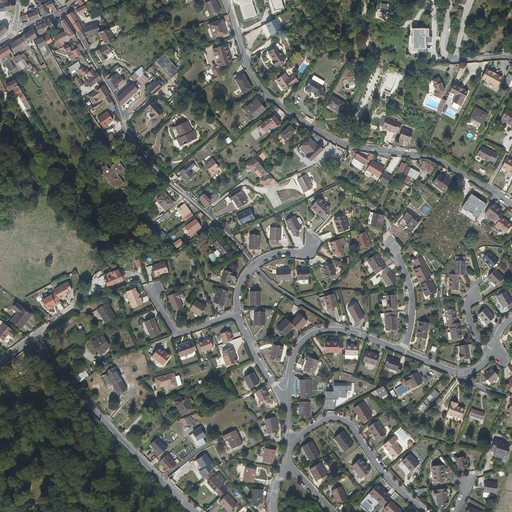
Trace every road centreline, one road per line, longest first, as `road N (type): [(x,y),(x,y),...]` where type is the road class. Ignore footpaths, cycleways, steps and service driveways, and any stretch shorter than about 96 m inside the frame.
road 1 (residential): [(227,0),(246,64),(304,123),(349,147),(432,156),(511,201)]
road 2 (residential): [(253,263),(146,158),(62,12)]
road 3 (residential): [(36,334),(133,452),(200,511)]
road 4 (residential): [(288,441),(323,417),(343,417),(425,511)]
road 5 (residential): [(511,58),(441,54),(447,0)]
